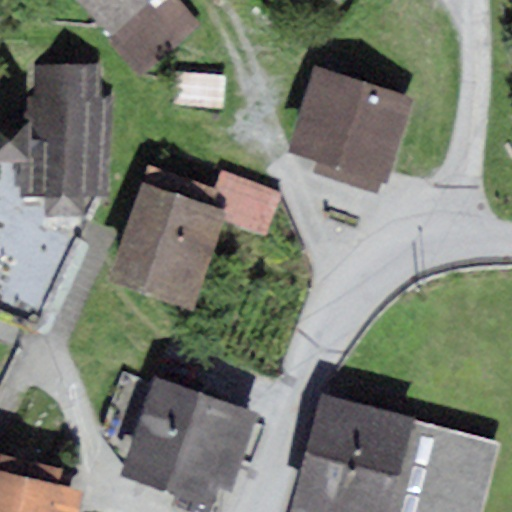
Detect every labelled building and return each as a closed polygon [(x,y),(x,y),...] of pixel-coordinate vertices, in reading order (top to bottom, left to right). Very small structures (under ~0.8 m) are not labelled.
[(74,0),(108,36),(147,1),(147,0),(74,0)] [(147,1),(108,36),(141,72),(197,21),(178,0),(166,0),(155,10),(147,1)] [(0,157),(21,158),(20,196),(44,196),(44,214),(84,216),(84,195),(112,196),(116,95),(101,95),(102,66),(34,64),(32,122),(1,121),(0,153),(0,157)] [(415,100),(315,69),(289,152),(318,161),(314,174),(376,194),(380,181),(388,183),(415,100)] [(225,76),(175,73),(172,106),(222,109),(225,76)] [(148,165),(142,182),(227,212),(224,220),(266,235),(281,192),(220,171),(214,187),(148,165)] [(227,212),(142,182),(108,280),(193,310),(224,220),(227,212)] [(258,413),(152,378),(120,475),(211,506),(217,488),(231,492),(258,413)] [(415,416),(320,391),(289,511),(290,511),(481,511),(500,443),(414,420),(415,416)] [(0,511),(76,511),(82,491),(58,485),(62,468),(0,453),(0,511)]
